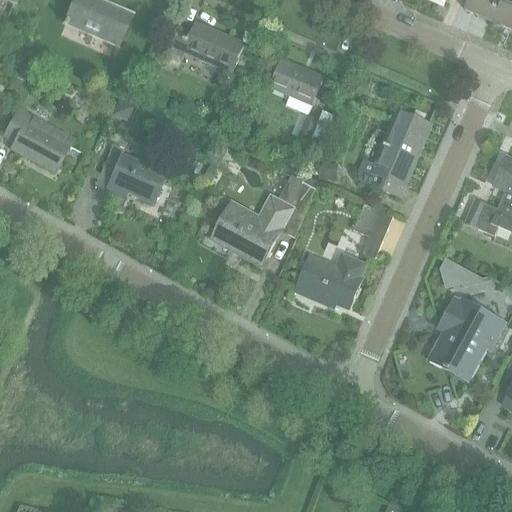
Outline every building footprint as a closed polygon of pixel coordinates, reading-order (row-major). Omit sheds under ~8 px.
[(119,48),(124,36),(132,17),(91,0),(75,0),(64,25),(119,48)] [(470,0),(465,13),(491,24),(501,0),(470,0)] [(511,0),(501,0),(491,24),(511,32),(511,0)] [(232,76),(237,66),(245,47),(197,26),(193,35),(179,29),(169,53),(184,60),(186,56),(232,76)] [(271,90),(291,98),(286,108),(308,117),(324,81),(282,63),(271,90)] [(22,67),(17,78),(26,82),(31,71),(22,67)] [(118,102),(111,117),(126,124),(133,109),(118,102)] [(19,112),(5,139),(15,145),(11,152),(55,175),(73,141),(19,112)] [(400,114),(392,132),(386,145),(416,158),(418,154),(420,155),(432,128),(400,114)] [(323,115),(319,124),(308,119),(298,142),(318,150),(332,119),(323,115)] [(416,158),(386,145),(376,169),(364,164),(359,174),(359,178),(361,182),(363,184),(383,193),(403,201),(408,190),(403,188),(416,158)] [(218,146),(214,156),(222,160),(226,150),(218,146)] [(153,206),(161,188),(166,178),(122,159),(125,153),(113,147),(94,189),(122,201),(126,194),(153,206)] [(212,161),(208,170),(216,174),(220,165),(212,161)] [(511,162),(507,161),(495,189),(506,193),(498,212),(476,202),(466,227),(496,239),(500,230),(511,235),(511,162)] [(208,170),(203,181),(211,185),(216,174),(208,170)] [(222,225),(213,242),(262,269),(272,251),(281,234),(295,242),(305,217),(303,216),(316,192),(303,185),(290,210),(272,200),(261,221),(232,206),(222,225)] [(395,220),(366,207),(354,233),(370,240),(363,257),(376,262),(395,220)] [(367,268),(348,260),(343,258),(338,270),(311,259),(296,294),(333,310),(335,306),(350,312),(362,282),(361,282),(367,268)] [(445,262),(440,273),(442,281),(467,274),(445,262)] [(468,381),(477,364),(485,350),(489,352),(504,326),(472,308),(470,312),(455,304),(441,331),(448,334),(432,364),(455,377),(456,375),(468,381)] [(511,391),(503,408),(511,412),(511,391)]
